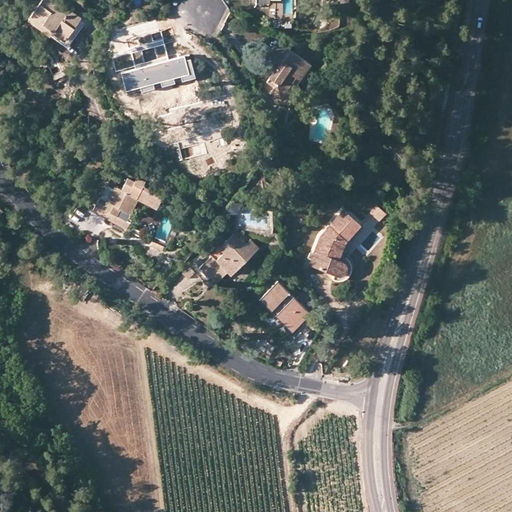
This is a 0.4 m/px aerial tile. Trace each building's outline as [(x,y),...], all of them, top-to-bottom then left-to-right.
[(53,0),(41,0),(28,19),(51,34),(54,30),(65,39),(80,19),(81,17),(68,7),(65,12),(52,2),(53,0)] [(57,0),(53,0),(52,2),(65,12),(68,7),(57,0)] [(337,0),(339,12),(351,9),(349,0),(337,0)] [(54,30),(51,34),(68,47),(85,23),(80,19),(65,39),(54,30)] [(286,70),(297,54),(287,47),(271,50),(275,70),(278,65),(286,70)] [(199,83),(202,88),(207,86),(187,57),(183,59),(179,59),(177,59),(173,58),(169,55),(165,52),(158,57),(161,61),(157,64),(146,73),(142,77),(159,90),(163,82),(186,86),(186,89),(199,83)] [(146,73),(157,64),(146,54),(135,62),(146,73)] [(276,83),(286,90),(296,76),(306,61),(297,54),(286,70),(278,65),(275,70),(267,81),(274,87),(276,83)] [(306,61),(296,76),(301,80),(311,64),(306,61)] [(163,82),(159,90),(163,94),(167,96),(171,98),(175,98),(179,98),(183,97),(190,93),(202,88),(199,83),(186,89),(186,86),(163,82)] [(270,93),(280,100),(286,90),(276,83),(274,87),(270,93)] [(115,215),(111,221),(126,229),(134,216),(130,213),(137,200),(139,197),(157,206),(163,197),(143,186),(145,182),(137,178),(135,182),(128,178),(122,189),(114,185),(108,197),(104,195),(102,199),(113,205),(109,213),(115,215)] [(113,205),(102,199),(99,197),(92,211),(111,221),(115,215),(109,213),(113,205)] [(139,197),(137,200),(156,209),(157,206),(139,197)] [(370,212),(380,220),(387,212),(376,204),(370,212)] [(319,237),(309,264),(334,274),(332,278),(337,279),(341,279),(344,278),(347,277),(349,275),(350,273),(351,270),(352,267),(352,263),(351,260),(349,258),(346,256),(344,255),(341,254),(345,242),(361,224),(344,210),(319,237)] [(341,254),(344,255),(345,251),(348,251),(351,244),(348,244),(363,227),(361,224),(345,242),(341,254)] [(214,273),(221,279),(228,272),(231,275),(253,252),(245,245),(248,242),(241,236),(239,238),(234,233),(220,247),(217,245),(210,253),(212,255),(196,272),(205,281),(209,278),(214,273)] [(147,245),(158,251),(160,246),(150,240),(147,245)] [(212,255),(210,253),(206,249),(190,266),(196,272),(212,255)] [(214,273),(209,278),(216,284),(221,279),(214,273)] [(259,300),(292,331),(310,313),(278,280),(259,300)]
